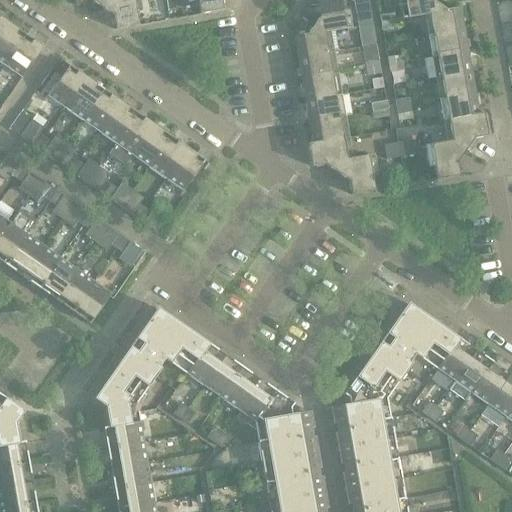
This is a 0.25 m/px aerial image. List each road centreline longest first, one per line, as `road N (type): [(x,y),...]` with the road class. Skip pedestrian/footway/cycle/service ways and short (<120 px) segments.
road 1 (residential): [(387,251),(297,382),(184,306),(178,281),(201,273),(273,168)]
road 2 (residential): [(273,168),(23,0)]
road 3 (residential): [(273,168),(244,19),(258,0)]
road 4 (residential): [(511,334),(387,251)]
road 5 (residential): [(387,251),(273,168)]
